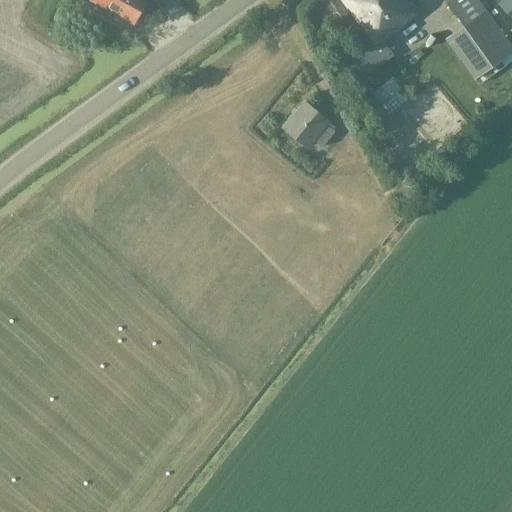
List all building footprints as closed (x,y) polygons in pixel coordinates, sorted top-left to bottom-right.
[(143,0),(89,0),(131,23),(143,0)] [(406,22),(404,20),(416,11),(407,0),(329,0),(367,52),(373,48),(382,60),(390,53),(381,41),(406,22)] [(461,26),(443,39),(471,80),(511,51),(511,50),(476,0),(445,0),(444,1),(461,26)] [(511,0),(491,0),(511,23),(511,0)] [(333,132),(325,126),(327,123),(303,102),(281,129),(306,149),(312,141),(320,147),(333,132)]
